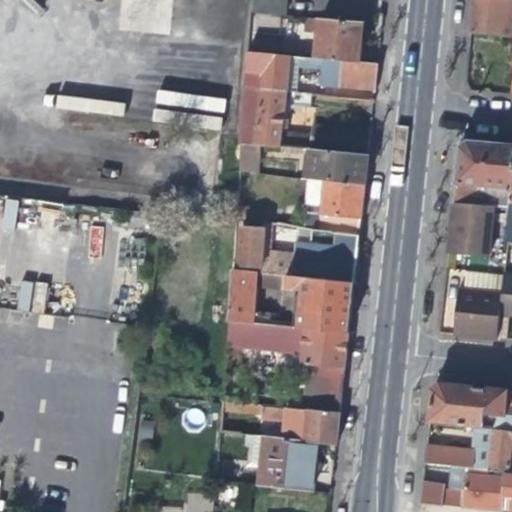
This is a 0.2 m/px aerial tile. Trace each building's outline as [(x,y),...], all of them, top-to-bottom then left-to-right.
[(252,0),(252,11),(283,15),(284,0),(252,0)] [(504,37),(506,0),(472,0),(472,5),(469,34),(499,36),(504,37)] [(318,35),(315,60),(331,62),(356,65),(358,46),(361,24),(307,18),(305,32),(318,35)] [(285,91),(288,65),(289,56),(250,51),(246,87),(285,91)] [(315,60),(289,56),(288,65),(321,68),(321,72),(328,79),(331,62),(315,60)] [(331,62),(328,79),(328,86),(372,91),(373,81),(375,67),(356,65),(331,62)] [(279,145),(280,132),(282,116),(284,103),(285,91),(246,87),(240,140),(279,145)] [(306,94),(285,91),(284,103),(305,105),(306,94)] [(310,149),(316,150),(366,156),(369,132),(312,125),(310,149)] [(280,132),(279,145),(301,147),(302,134),(280,132)] [(482,187),(510,190),(511,163),(511,145),(492,143),(464,141),(459,149),(455,177),(452,204),(480,207),(482,187)] [(312,180),(323,181),(362,186),(364,176),(366,156),(316,150),(312,180)] [(323,181),(317,232),(357,236),(359,212),(362,186),(323,181)] [(490,207),(480,207),(452,204),(451,220),(449,238),(487,241),(490,207)] [(274,269),(278,232),(241,228),(238,265),(274,269)] [(296,244),(292,277),(303,278),(351,284),(354,262),(357,236),(317,232),(310,231),(309,246),(296,244)] [(485,260),(487,241),(449,238),(447,256),(485,260)] [(227,322),(298,329),(299,311),(276,308),(273,302),(275,275),(232,269),(227,322)] [(474,339),(495,341),(502,277),(464,273),(462,291),(456,291),(451,336),(474,339)] [(302,288),(303,278),(292,277),(280,275),(279,285),(284,286),(284,289),(295,290),(297,287),(302,288)] [(511,276),(502,275),(502,277),(495,341),(502,342),(505,317),(511,318),(511,276)] [(302,288),(299,311),(298,329),(302,329),(346,334),(349,308),(351,284),(303,278),(302,288)] [(344,353),(346,334),(302,329),(298,365),(342,370),(344,353)] [(511,430),(511,391),(495,389),(440,384),(431,391),(428,422),(474,427),(511,430)] [(283,423),(282,439),(313,442),(334,444),(336,429),(337,414),(262,406),(261,416),(265,417),(264,421),(283,423)] [(511,448),(511,430),(474,427),(473,440),(472,455),(424,450),(423,463),(506,471),(508,448),(511,448)] [(310,470),(313,442),(282,439),(263,437),(258,486),(308,491),(310,470)] [(458,508),(495,511),(499,511),(501,503),(511,503),(511,481),(503,481),(503,479),(461,474),(461,481),(460,487),(458,508)] [(421,481),(419,504),(441,506),(443,486),(443,483),(421,481)] [(441,506),(458,508),(460,487),(443,486),(441,506)] [(184,493),(184,511),(211,511),(212,493),(184,493)]
